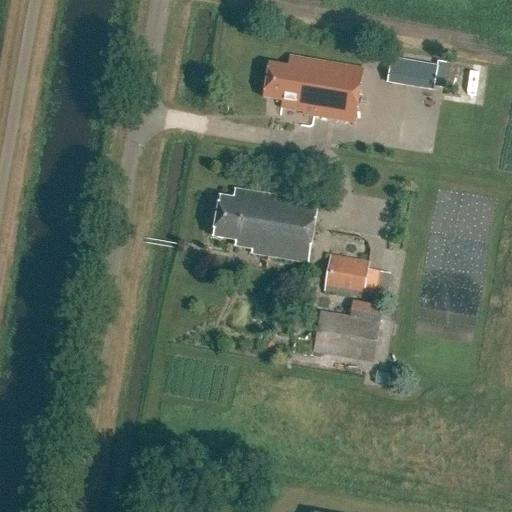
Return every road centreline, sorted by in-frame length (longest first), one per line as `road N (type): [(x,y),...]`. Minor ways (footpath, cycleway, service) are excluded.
road 1 (unclassified): [(67,511),(161,0)]
road 2 (unclassified): [(0,190),(33,0)]
